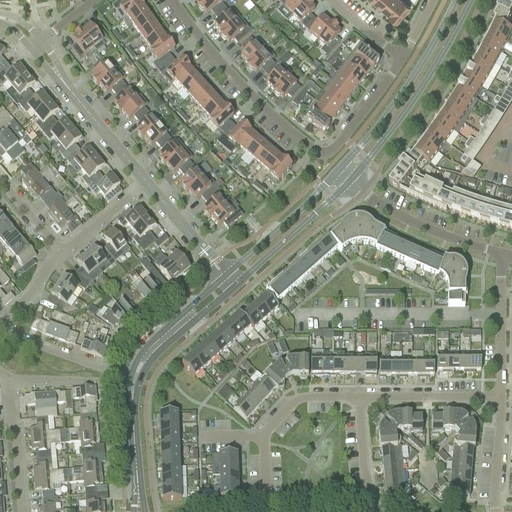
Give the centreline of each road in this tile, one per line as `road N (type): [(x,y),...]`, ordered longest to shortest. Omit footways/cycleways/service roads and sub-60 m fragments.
road 1 (residential): [(171,0),(236,84),(319,156),(342,142),(402,60)]
road 2 (tertiary): [(349,181),(407,107),(470,0)]
road 3 (tertiary): [(454,0),(387,114),(337,172)]
road 4 (unclassified): [(500,255),(420,228),(349,181)]
road 5 (tertiary): [(232,287),(349,181)]
road 6 (tertiary): [(337,172),(222,275)]
road 7 (residential): [(358,397),(502,396)]
road 8 (tertiary): [(222,275),(140,353),(132,381)]
road 9 (residential): [(502,396),(500,255)]
road 10 (tertiary): [(132,381),(232,287)]
road 11 (residential): [(21,511),(9,377)]
road 12 (residential): [(116,378),(16,339),(0,325)]
road 13 (residential): [(144,182),(65,85)]
road 14 (residential): [(222,275),(144,182)]
